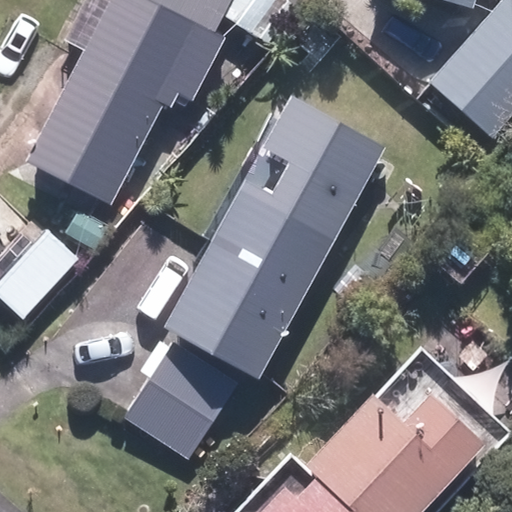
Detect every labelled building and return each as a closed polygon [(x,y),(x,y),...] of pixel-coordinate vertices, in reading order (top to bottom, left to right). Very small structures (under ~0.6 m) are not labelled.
[(169,0),(113,0),(38,150),(105,183),(165,67),(196,84),(224,28),(169,0)] [(511,0),(501,0),(432,81),(494,135),(511,114),(511,0)] [(372,183),(392,213),(412,200),(394,170),(372,183)] [(168,325),(263,374),(350,208),(310,188),(302,203),(246,174),(168,325)] [(511,377),(459,320),(433,344),(511,429),(511,377)] [(130,416),(192,456),(238,385),(176,344),(130,416)] [(385,511),(425,411),(359,386),(346,421),(306,406),(271,496),(282,500),(277,511),(385,511)]
